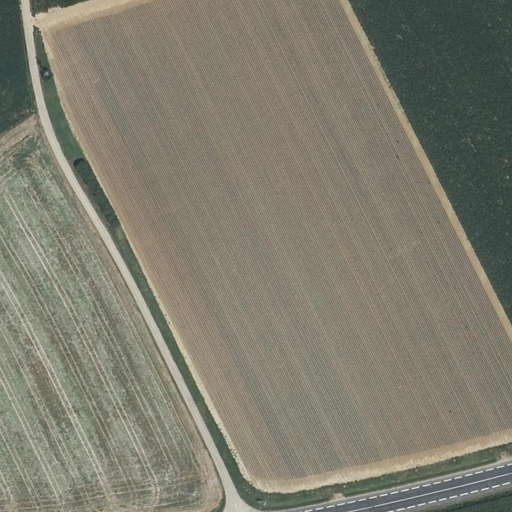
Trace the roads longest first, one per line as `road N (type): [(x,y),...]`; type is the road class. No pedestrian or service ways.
road 1 (residential): [(31,0),(58,156),(149,307),(234,511)]
road 2 (tertiary): [(511,471),(342,511)]
